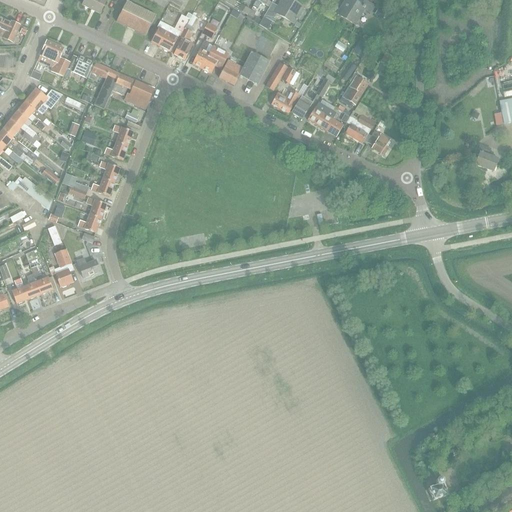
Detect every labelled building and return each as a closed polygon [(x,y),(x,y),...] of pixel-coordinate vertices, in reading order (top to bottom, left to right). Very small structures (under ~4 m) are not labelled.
[(106,1),(105,0),(84,0),(82,6),(100,14),(106,1)] [(294,24),(304,8),(289,0),(282,0),(278,7),(272,3),(263,18),(272,23),(277,14),(294,24)] [(368,9),(371,4),(363,0),(357,0),(356,2),(353,0),(345,0),(341,8),(343,9),(339,15),(354,25),(365,7),(368,9)] [(145,37),(155,16),(126,2),(116,22),(145,37)] [(242,12),(247,15),(251,10),(245,7),(242,12)] [(240,15),(233,11),(230,17),(237,21),(240,15)] [(159,28),(151,43),(170,53),(179,36),(180,37),(189,19),(181,15),(174,29),(160,21),(157,27),(159,28)] [(4,39),(12,43),(20,26),(11,22),(11,23),(0,18),(0,34),(5,37),(4,39)] [(256,18),(253,23),(259,26),(262,21),(256,18)] [(262,21),(259,26),(267,31),(271,23),(263,19),(262,21)] [(207,23),(201,34),(204,36),(211,39),(217,28),(207,23)] [(192,33),(194,29),(187,25),(185,29),(180,38),(182,39),(174,55),(185,61),(193,45),(188,42),(192,33)] [(361,38),(356,47),(366,52),(371,44),(361,38)] [(51,72),(63,77),(73,57),(73,56),(70,63),(60,59),(64,49),(46,41),(37,62),(46,66),(47,65),(53,68),(51,72)] [(192,65),(202,69),(211,50),(210,50),(208,53),(205,52),(209,45),(204,42),(200,49),(192,65)] [(347,48),(339,43),(335,48),(343,54),(347,48)] [(211,74),(218,61),(224,64),(229,55),(213,47),(211,50),(202,69),(211,74)] [(246,63),(243,69),(239,76),(257,85),(269,62),(251,53),(246,63)] [(86,78),(93,63),(78,56),(77,58),(73,57),(63,77),(68,79),(71,71),(86,78)] [(234,87),(239,76),(243,69),(228,61),(219,79),(234,87)] [(287,68),(280,63),(265,87),(273,91),(280,79),(281,80),(289,84),(295,73),(287,68)] [(103,85),(110,70),(95,64),(89,78),(103,85)] [(104,110),(112,91),(120,74),(110,70),(103,85),(94,106),(104,110)] [(30,78),(39,82),(42,75),(33,71),(30,78)] [(154,89),(120,74),(112,91),(124,96),(127,89),(132,91),(130,95),(127,94),(124,101),(145,110),(154,89)] [(378,74),(375,80),(387,88),(391,82),(378,74)] [(324,81),(324,82),(319,79),(317,83),(321,86),(316,94),(321,98),(330,84),(324,81)] [(489,102),(498,100),(495,85),(486,87),(489,102)] [(355,105),(361,95),(349,87),(340,101),(350,108),(352,104),(355,105)] [(36,89),(25,102),(37,112),(44,104),(51,110),(63,96),(52,91),(46,97),(36,89)] [(288,114),(298,95),(291,91),(287,99),(277,94),(271,105),(288,114)] [(392,95),(389,100),(398,105),(401,100),(392,95)] [(301,120),(312,103),(302,97),(291,113),(301,120)] [(511,98),(499,101),(502,112),(504,124),(511,122),(511,98)] [(330,107),(320,100),(317,104),(328,111),(330,107)] [(46,119),(37,112),(25,102),(18,111),(28,120),(32,115),(43,123),(46,119)] [(335,115),(332,120),(314,109),(307,120),(336,137),(343,126),(338,123),(340,121),(338,120),(339,118),(335,115)] [(21,129),(25,132),(32,138),(33,138),(36,134),(28,128),(24,125),(28,120),(18,111),(11,120),(21,129)] [(476,120),(479,114),(473,111),(470,117),(476,120)] [(111,121),(123,126),(126,120),(114,115),(111,121)] [(358,123),(371,131),(374,126),(361,118),(358,123)] [(11,120),(3,130),(13,138),(21,129),(11,120)] [(45,127),(38,122),(35,125),(42,131),(45,127)] [(361,143),(366,135),(350,125),(350,126),(348,124),(343,132),(361,143)] [(72,125),(68,135),(75,138),(79,127),(72,125)] [(116,143),(127,147),(133,133),(114,126),(112,131),(119,133),(116,143)] [(13,138),(3,130),(0,133),(0,142),(6,147),(8,148),(8,149),(22,161),(23,161),(27,157),(16,148),(10,143),(13,138)] [(29,142),(32,138),(25,132),(22,136),(29,142)] [(97,138),(85,134),(82,142),(94,146),(97,138)] [(386,146),(390,141),(380,135),(372,149),(383,156),(388,147),(386,146)] [(72,146),(64,139),(60,145),(68,151),(72,146)] [(0,142),(0,154),(3,151),(4,153),(5,153),(19,164),(22,161),(8,149),(8,148),(6,147),(0,142)] [(122,161),(127,147),(116,143),(112,152),(105,150),(104,155),(122,161)] [(493,172),(498,159),(489,155),(491,150),(480,145),(478,152),(480,153),(475,165),(493,172)] [(69,156),(63,154),(61,161),(67,163),(69,156)] [(99,158),(88,155),(86,160),(97,164),(99,158)] [(0,157),(0,164),(1,164),(6,168),(9,165),(0,157)] [(102,179),(114,183),(120,169),(101,162),(99,167),(106,169),(102,179)] [(49,172),(45,177),(55,185),(59,180),(49,172)] [(66,174),(62,184),(72,188),(76,178),(66,174)] [(18,186),(23,190),(30,182),(25,178),(18,186)] [(109,197),(114,183),(102,179),(99,188),(92,186),(90,191),(109,197)] [(34,186),(30,182),(23,190),(28,194),(34,186)] [(28,194),(32,198),(39,190),(34,186),(28,194)] [(86,194),(72,188),(69,194),(84,200),(86,194)] [(43,193),(39,190),(32,198),(37,201),(43,193)] [(37,201),(41,205),(48,197),(43,193),(37,201)] [(52,200),(48,197),(41,205),(48,211),(52,200)] [(89,215),(101,220),(106,205),(88,199),(86,203),(93,206),(89,215)] [(0,210),(9,206),(6,200),(0,203),(0,210)] [(13,224),(25,218),(22,212),(10,218),(13,224)] [(58,217),(50,214),(48,220),(56,223),(58,217)] [(95,234),(101,220),(89,215),(86,225),(79,222),(77,227),(95,234)] [(24,232),(36,226),(33,221),(22,226),(24,232)] [(61,244),(55,227),(48,230),(54,247),(61,244)] [(92,244),(94,238),(84,234),(82,240),(92,244)] [(74,271),(66,250),(55,254),(60,268),(54,270),(55,274),(60,288),(61,287),(63,288),(66,286),(67,285),(73,283),(69,273),(74,271)] [(83,279),(100,272),(95,261),(86,264),(84,259),(76,262),(83,279)] [(0,269),(4,280),(10,278),(5,266),(0,267),(0,269)] [(35,282),(40,295),(53,290),(48,278),(35,282)] [(40,295),(35,282),(24,287),(29,300),(40,295)] [(29,300),(24,287),(11,292),(16,305),(29,300)] [(0,296),(0,310),(9,308),(4,295),(0,296)] [(432,499),(447,494),(441,476),(435,478),(436,484),(428,486),(432,499)]
